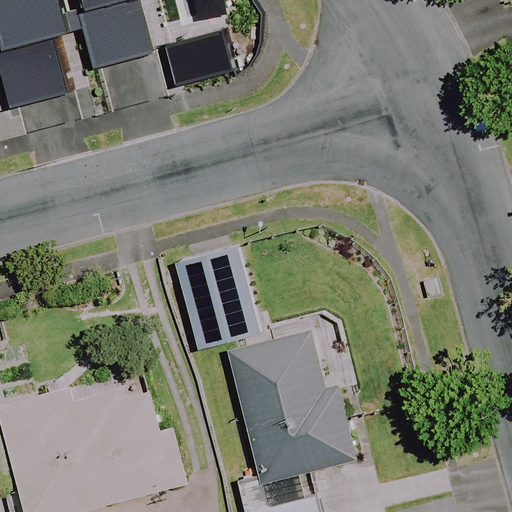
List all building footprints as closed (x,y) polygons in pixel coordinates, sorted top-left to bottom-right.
[(0,0),(0,66),(47,55),(52,76),(111,61),(94,0),(0,0)] [(258,335),(240,251),(179,264),(197,348),(258,335)] [(262,488),(306,476),(305,473),(354,460),(335,386),(324,389),(309,330),(227,351),(257,471),(262,488)] [(0,421),(22,511),(76,511),(94,508),(185,485),(171,429),(158,432),(146,382),(58,404),(56,394),(0,407),(0,421)] [(262,488),(257,471),(232,477),(241,511),(315,511),(306,476),(262,488)]
